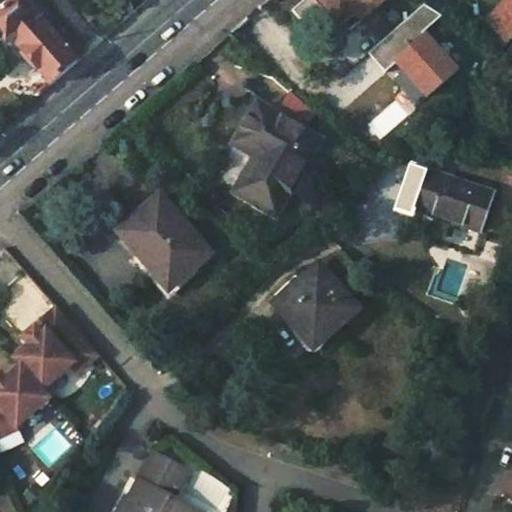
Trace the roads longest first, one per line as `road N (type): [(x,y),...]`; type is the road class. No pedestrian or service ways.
road 1 (residential): [(0,221),(196,439),(261,468)]
road 2 (track): [(384,235),(317,241),(300,251),(238,323),(149,386)]
road 3 (secondary): [(206,0),(0,183)]
road 4 (residential): [(261,468),(388,511)]
